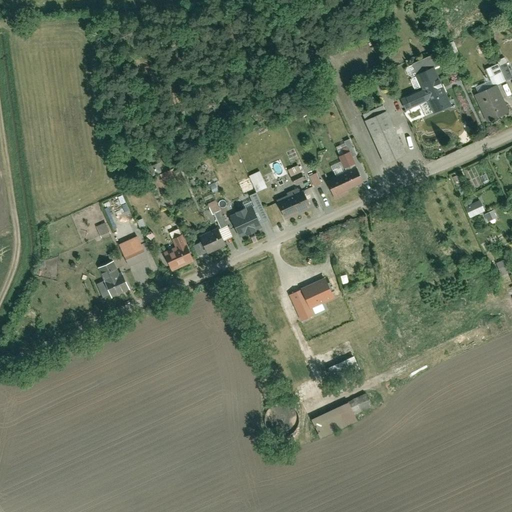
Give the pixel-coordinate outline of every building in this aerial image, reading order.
[(421,88),(400,97),(407,112),(427,102),(432,114),(453,105),(436,66),(415,76),(421,88)] [(474,96),(487,124),(509,113),(496,85),(474,96)] [(361,116),(383,164),(405,154),(383,106),(361,116)] [(352,157),(357,155),(349,139),(341,142),(344,147),(346,146),(352,157)] [(343,169),(344,168),(346,172),(326,182),(333,196),(362,182),(353,164),(355,163),(346,147),(341,149),(344,154),(338,157),(343,169)] [(157,164),(148,168),(153,177),(161,173),(157,164)] [(295,186),(305,181),(298,165),(287,170),(295,186)] [(170,170),(159,175),(163,182),(173,177),(170,170)] [(256,193),(267,187),(259,172),(248,177),(256,193)] [(314,188),(321,184),(316,173),(309,177),(314,188)] [(212,193),(218,191),(214,183),(208,185),(212,193)] [(302,191),(277,203),(283,216),(308,204),(302,191)] [(261,224),(269,220),(256,194),(249,197),(261,224)] [(479,201),(464,208),(470,218),(484,211),(479,201)] [(228,216),(238,237),(261,227),(251,206),(228,216)] [(220,229),(226,226),(219,211),(213,214),(220,229)] [(493,211),(484,215),(487,222),(496,218),(493,211)] [(127,215),(132,225),(136,222),(132,212),(127,215)] [(134,235),(147,230),(142,220),(136,222),(132,225),(130,225),(134,235)] [(101,238),(111,234),(106,222),(96,226),(101,238)] [(220,229),(218,230),(224,241),(232,237),(226,226),(220,229)] [(217,228),(199,237),(208,255),(226,246),(224,241),(218,230),(217,228)] [(171,271),(193,261),(178,229),(168,234),(174,247),(163,253),(171,271)] [(140,244),(122,253),(129,267),(147,259),(140,244)] [(501,275),(509,272),(504,260),(496,264),(501,275)] [(97,269),(110,297),(129,288),(122,273),(119,275),(113,262),(97,269)] [(318,353),(352,338),(351,334),(383,320),(373,299),(341,314),(325,279),(291,294),(318,353)] [(285,385),(309,374),(296,346),(272,357),(285,385)] [(353,356),(326,369),(333,383),(360,370),(353,356)] [(381,386),(349,402),(355,414),(387,398),(381,386)] [(276,437),(283,438),(288,437),(294,433),(297,429),(299,423),(299,417),(296,411),(292,407),(287,404),(281,403),(275,404),(270,408),(266,413),(264,418),(265,424),(267,430),(271,434),(276,437)] [(348,403),(311,420),(319,437),(356,420),(348,403)]
